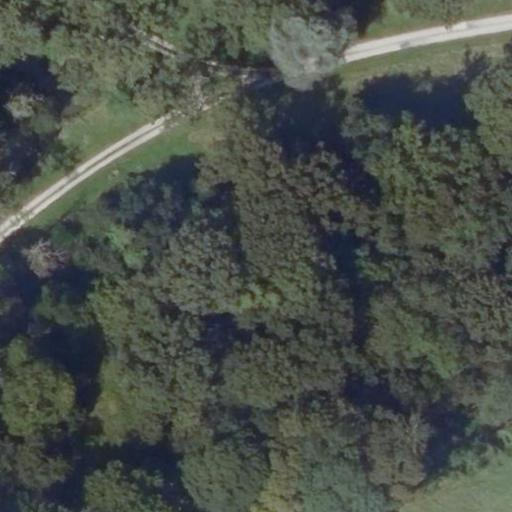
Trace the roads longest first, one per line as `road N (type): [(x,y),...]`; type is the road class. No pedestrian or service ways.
road 1 (unclassified): [(511,23),(441,32),(232,91)]
road 2 (unclassified): [(232,91),(0,231)]
road 3 (unclassified): [(54,0),(90,36),(232,91)]
